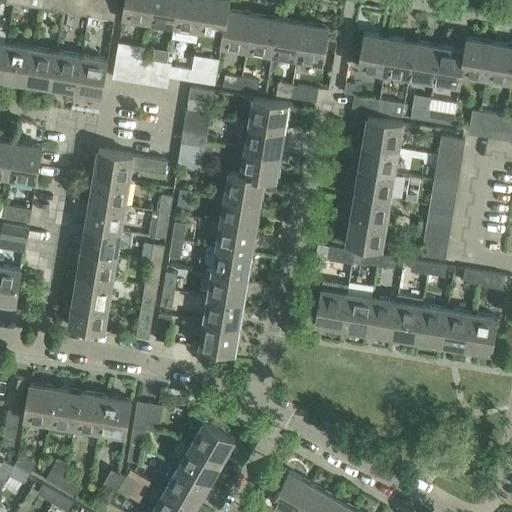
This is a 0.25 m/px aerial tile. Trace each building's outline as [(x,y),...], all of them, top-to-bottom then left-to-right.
[(60,10),(61,0),(49,0),(48,8),(60,10)] [(70,11),(72,0),(61,0),(60,10),(70,11)] [(81,13),(83,0),(72,0),(70,11),(81,13)] [(92,15),(94,0),(83,0),(81,13),(92,15)] [(103,17),(105,0),(94,0),(92,15),(103,17)] [(117,0),(105,0),(103,17),(115,19),(117,0)] [(148,19),(151,0),(125,0),(123,15),(148,19)] [(173,23),(177,0),(151,0),(148,19),(173,23)] [(198,28),(202,0),(177,0),(173,23),(198,28)] [(229,0),(202,0),(198,28),(223,32),(224,32),(228,8),(229,0)] [(247,48),(253,12),(228,8),(224,32),(223,32),(221,43),(247,48)] [(273,52),(278,17),(253,12),(247,48),(273,52)] [(297,56),(303,21),(278,17),(273,52),(297,56)] [(329,25),(303,21),(297,56),(323,60),(329,25)] [(385,71),(391,35),(365,31),(359,66),(385,71)] [(409,75),(415,39),(391,35),(385,71),(409,75)] [(487,75),(493,40),(467,36),(465,48),(461,71),(463,71),(487,75)] [(434,79),(440,43),(415,39),(409,75),(434,79)] [(511,79),(511,43),(493,40),(487,75),(511,79)] [(26,81),(32,45),(7,41),(1,76),(26,81)] [(461,71),(465,48),(440,43),(434,79),(461,83),(463,71),(461,71)] [(51,85),(57,49),(32,45),(26,81),(51,85)] [(75,89),(81,53),(57,49),(51,85),(75,89)] [(102,93),(105,75),(108,58),(81,53),(75,89),(102,93)] [(124,78),(128,54),(117,53),(113,76),(124,78)] [(135,80),(139,56),(128,54),(124,78),(135,80)] [(146,82),(149,58),(139,56),(135,80),(146,82)] [(156,83),(160,60),(149,58),(146,82),(156,83)] [(168,85),(169,75),(171,65),(172,62),(160,60),(156,83),(168,85)] [(190,79),(191,68),(171,65),(169,75),(190,79)] [(209,71),(191,68),(190,79),(207,82),(209,71)] [(241,88),(243,76),(226,74),(224,85),(241,88)] [(259,79),(243,76),(241,88),(258,91),(259,79)] [(291,95),(293,83),(279,80),(277,93),(291,95)] [(318,87),(293,83),(291,95),(316,100),(318,87)] [(214,89),(191,85),(189,97),(212,101),(214,89)] [(378,110),(381,97),(355,93),(353,106),(378,110)] [(285,128),(289,102),(254,96),(250,122),(285,128)] [(210,112),(212,101),(189,97),(187,108),(210,112)] [(395,100),(381,97),(378,110),(392,112),(395,100)] [(428,119),(430,107),(413,104),(412,116),(428,119)] [(447,110),(430,107),(428,119),(445,122),(447,110)] [(209,123),(210,112),(187,108),(185,119),(209,123)] [(480,134),(484,110),(472,108),(469,132),(480,134)] [(491,135),(495,112),(484,110),(480,134),(491,135)] [(502,137),(506,114),(495,112),(491,135),(502,137)] [(511,138),(511,114),(506,114),(502,137),(511,138)] [(404,121),(388,118),(368,115),(364,140),(400,146),(404,121)] [(207,134),(209,123),(185,119),(184,130),(207,134)] [(281,153),(285,128),(250,122),(246,148),(281,153)] [(205,144),(207,134),(184,130),(182,140),(205,144)] [(442,133),(440,145),(464,149),(466,137),(442,133)] [(0,173),(11,175),(17,140),(0,136),(0,173)] [(37,179),(43,144),(17,140),(11,175),(37,179)] [(203,155),(205,144),(182,140),(180,150),(203,155)] [(396,171),(400,146),(364,140),(360,166),(396,171)] [(462,159),(464,149),(440,145),(438,155),(462,159)] [(134,153),(99,147),(94,174),(130,179),(132,166),(166,171),(168,158),(134,153)] [(277,178),(281,153),(246,148),(242,171),(241,172),(265,176),(277,178)] [(178,160),(178,161),(202,165),(203,155),(180,150),(178,160)] [(460,170),(462,159),(438,155),(436,166),(460,170)] [(392,196),(396,171),(360,166),(356,191),(392,196)] [(458,181),(460,170),(436,166),(435,177),(458,181)] [(261,201),(265,176),(241,172),(242,171),(230,169),(225,195),(261,201)] [(126,205),(130,179),(94,174),(90,199),(126,205)] [(456,192),(458,181),(435,177),(433,188),(456,192)] [(189,207),(192,190),(181,188),(178,205),(189,207)] [(455,203),(456,192),(433,188),(431,199),(455,203)] [(387,221),(392,196),(356,191),(351,216),(387,221)] [(162,193),(159,210),(170,212),(172,195),(162,193)] [(256,226),(261,201),(225,195),(221,220),(256,226)] [(122,229),(126,205),(90,199),(86,224),(122,229)] [(453,214),(455,203),(431,199),(429,210),(453,214)] [(30,220),(32,207),(6,203),(4,216),(30,220)] [(166,235),(170,212),(159,210),(156,234),(166,235)] [(451,224),(453,214),(429,210),(427,220),(451,224)] [(383,247),(387,221),(351,216),(347,241),(383,247)] [(252,251),(256,226),(221,220),(217,245),(252,251)] [(449,235),(451,224),(427,220),(425,231),(449,235)] [(26,239),(29,226),(3,221),(1,234),(26,239)] [(175,221),(172,238),(183,240),(186,223),(175,221)] [(117,254),(122,229),(86,224),(82,248),(117,254)] [(447,246),(449,235),(425,231),(424,242),(447,246)] [(180,256),(183,240),(172,238),(169,254),(180,256)] [(165,245),(155,243),(146,242),(143,257),(152,258),(152,260),(162,261),(165,245)] [(445,258),(447,246),(424,242),(422,253),(445,258)] [(355,248),(329,244),(327,257),(353,261),(355,248)] [(248,275),(252,251),(217,245),(213,269),(248,275)] [(113,278),(117,254),(82,248),(78,273),(113,278)] [(379,264),(381,252),(363,250),(361,261),(379,264)] [(397,255),(381,252),(379,264),(395,266),(397,255)] [(428,272),(430,261),(413,258),(411,269),(428,272)] [(159,278),(162,261),(152,260),(149,276),(159,278)] [(445,275),(447,264),(430,261),(428,272),(445,275)] [(16,302),(20,279),(22,267),(0,262),(0,299),(1,299),(0,303),(0,305),(12,307),(13,301),(16,302)] [(478,282),(480,269),(465,266),(463,279),(478,282)] [(166,269),(164,287),(175,289),(178,271),(166,269)] [(244,300),(248,275),(213,269),(209,294),(244,300)] [(503,286),(505,273),(480,269),(478,282),(503,286)] [(109,304),(113,278),(78,273),(74,298),(109,304)] [(319,307),(316,321),(343,326),(349,290),(350,282),(323,278),(322,286),(319,307)] [(154,311),(158,286),(145,284),(141,309),(154,311)] [(173,305),(175,289),(164,287),(161,304),(173,305)] [(367,330),(373,294),(349,290),(343,326),(367,330)] [(240,325),(244,300),(209,294),(205,319),(240,325)] [(392,334),(398,299),(373,294),(367,330),(392,334)] [(399,294),(398,299),(392,334),(417,338),(423,303),(424,298),(399,294)] [(105,329),(109,304),(74,298),(70,323),(105,329)] [(442,342),(447,307),(423,303),(417,338),(442,342)] [(308,305),(305,320),(316,321),(319,307),(308,305)] [(467,347),(473,311),(447,307),(442,342),(467,347)] [(150,336),(154,311),(141,309),(137,334),(150,336)] [(498,315),(473,311),(467,347),(492,351),(498,315)] [(160,312),(156,337),(168,339),(172,314),(160,312)] [(236,351),(240,325),(205,319),(200,345),(236,351)] [(21,403),(22,396),(25,376),(12,374),(8,400),(21,403)] [(50,421),(56,385),(31,381),(25,417),(50,421)] [(81,390),(56,385),(50,421),(49,429),(74,433),(75,425),(81,390)] [(100,429),(106,394),(81,390),(75,425),(100,429)] [(126,434),(132,398),(106,394),(100,429),(126,434)] [(146,427),(150,401),(138,399),(134,425),(131,442),(142,444),(145,427),(146,427)] [(163,403),(150,401),(146,427),(159,429),(163,403)] [(9,410),(6,426),(17,428),(20,411),(9,410)] [(204,420),(191,443),(222,461),(235,438),(204,420)] [(15,444),(17,428),(6,426),(3,443),(15,444)] [(139,461),(142,444),(131,442),(128,459),(139,461)] [(209,483),(222,461),(191,443),(178,465),(209,483)] [(21,453),(15,463),(30,471),(36,462),(21,453)] [(10,472),(14,465),(5,460),(0,467),(0,477),(5,480),(10,472)] [(24,481),(30,471),(15,463),(14,465),(10,472),(24,481)] [(197,505),(209,483),(178,465),(166,487),(197,505)] [(61,486),(67,476),(51,467),(45,477),(61,486)] [(293,511),(296,511),(313,482),(290,469),(272,500),(293,511)] [(144,483),(136,479),(126,473),(118,488),(136,498),(144,483)] [(81,485),(67,476),(61,486),(76,495),(81,485)] [(323,511),(334,494),(313,482),(296,511),(323,511)] [(52,500),(58,491),(43,483),(38,492),(52,500)] [(159,511),(192,511),(197,505),(166,487),(153,508),(159,511)] [(73,500),(58,491),(52,500),(68,509),(73,500)] [(105,511),(111,501),(95,493),(89,503),(105,511)] [(353,511),(356,507),(334,494),(323,511),(353,511)] [(123,511),(125,509),(111,501),(105,511),(106,511),(123,511)]
